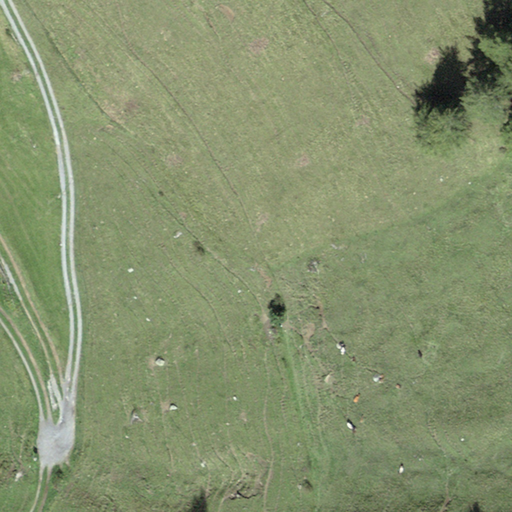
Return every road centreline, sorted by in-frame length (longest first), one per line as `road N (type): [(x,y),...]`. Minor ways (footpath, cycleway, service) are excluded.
road 1 (track): [(45,462),(63,437),(74,342),(67,185),(53,112),(4,0)]
road 2 (track): [(34,511),(44,479),(43,409),(32,366),(0,316)]
